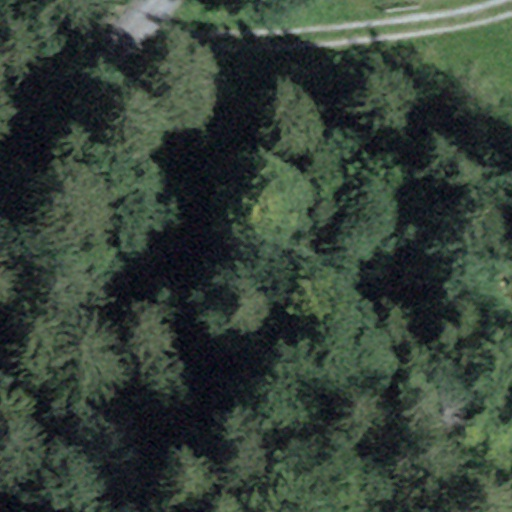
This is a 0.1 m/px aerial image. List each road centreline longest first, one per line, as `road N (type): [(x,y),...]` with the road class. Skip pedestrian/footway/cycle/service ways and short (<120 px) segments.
road 1 (track): [(132,47),(409,23),(507,0)]
road 2 (track): [(0,167),(132,47),(165,0)]
